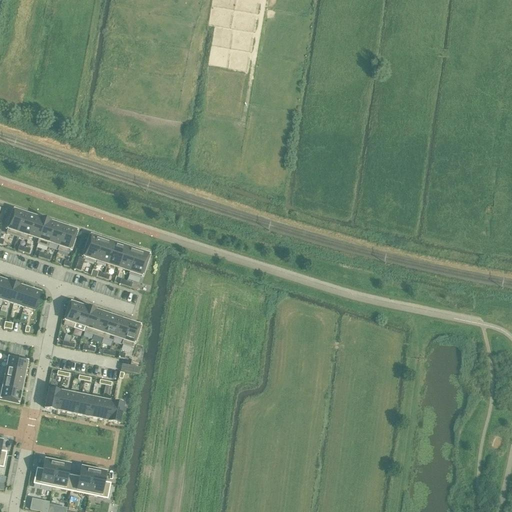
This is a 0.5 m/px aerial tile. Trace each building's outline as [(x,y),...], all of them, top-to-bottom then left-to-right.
[(6,234),(16,238),(24,214),(13,211),(11,218),(10,218),(7,226),(8,226),(6,234)] [(27,241),(29,237),(28,237),(35,218),(24,214),(16,238),(27,241)] [(28,237),(29,237),(38,240),(45,220),(39,218),(39,219),(35,218),(28,237)] [(38,240),(36,245),(48,248),(49,244),(55,224),(51,223),(51,222),(45,220),(38,240)] [(49,244),(58,247),(59,247),(65,228),(55,224),(49,244)] [(59,247),(58,247),(57,251),(68,255),(76,231),(65,228),(59,247)] [(95,261),(102,240),(90,236),(89,241),(87,240),(85,248),(86,249),(83,260),(95,264),(96,262),(95,261)] [(95,261),(96,262),(107,265),(114,244),(102,240),(95,261)] [(107,265),(118,269),(125,248),(114,244),(107,265)] [(129,273),(136,251),(125,248),(118,269),(129,273)] [(129,273),(128,275),(140,279),(144,268),(146,268),(148,260),(147,260),(148,255),(136,251),(129,273)] [(0,301),(3,302),(9,283),(0,280),(0,301)] [(19,287),(9,283),(3,302),(13,305),(19,287)] [(19,287),(13,305),(23,309),(30,290),(19,287)] [(30,290),(23,309),(34,312),(40,294),(30,290)] [(70,303),(63,326),(74,329),(75,325),(81,307),(70,303)] [(75,325),(74,329),(82,332),(84,328),(91,309),(86,307),(85,308),(81,307),(75,325)] [(84,328),(82,332),(93,336),(100,313),(95,312),(96,311),(91,309),(84,328)] [(100,313),(93,336),(102,339),(110,316),(100,313)] [(110,316),(102,339),(112,342),(114,338),(119,320),(110,316)] [(119,320),(114,338),(123,341),(129,323),(119,320)] [(123,341),(121,345),(132,349),(135,340),(136,341),(139,333),(137,333),(139,326),(129,323),(123,341)] [(6,369),(24,373),(27,362),(8,358),(6,368),(6,369)] [(121,365),(120,372),(132,374),(134,367),(121,365)] [(6,369),(6,368),(1,367),(0,374),(0,378),(4,379),(22,383),(24,373),(6,369)] [(4,379),(2,388),(2,389),(20,393),(22,383),(4,379)] [(0,399),(18,403),(20,393),(2,389),(2,388),(0,388),(0,399)] [(55,411),(59,392),(48,390),(44,409),(55,411)] [(66,414),(70,394),(59,392),(55,411),(66,414)] [(76,416),(80,396),(70,394),(66,414),(76,416)] [(87,418),(91,399),(80,396),(76,416),(87,418)] [(98,420),(102,401),(91,399),(87,418),(98,420)] [(102,401),(98,420),(108,422),(112,403),(102,401)] [(112,403),(108,422),(119,425),(123,405),(112,403)] [(33,485),(52,488),(57,462),(50,460),(50,462),(45,461),(43,470),(36,469),(33,485)] [(52,488),(70,492),(73,476),(67,475),(69,466),(64,465),(64,463),(57,462),(52,488)] [(79,477),(73,476),(70,492),(88,496),(94,469),(87,468),(86,469),(81,468),(79,477)] [(94,469),(88,496),(107,500),(110,484),(104,483),(106,473),(101,472),(101,471),(94,469)] [(49,503),(42,501),(41,506),(31,505),(30,511),(35,511),(46,511),(48,505),(49,503)]
